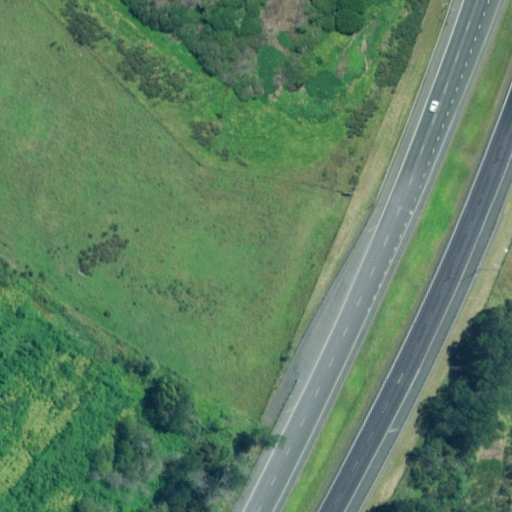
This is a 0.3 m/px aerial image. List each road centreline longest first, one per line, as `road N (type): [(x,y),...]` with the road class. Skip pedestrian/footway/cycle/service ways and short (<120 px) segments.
road 1 (trunk): [(244,511),(343,315),(472,0)]
road 2 (trunk): [(511,95),(461,236),(321,511)]
